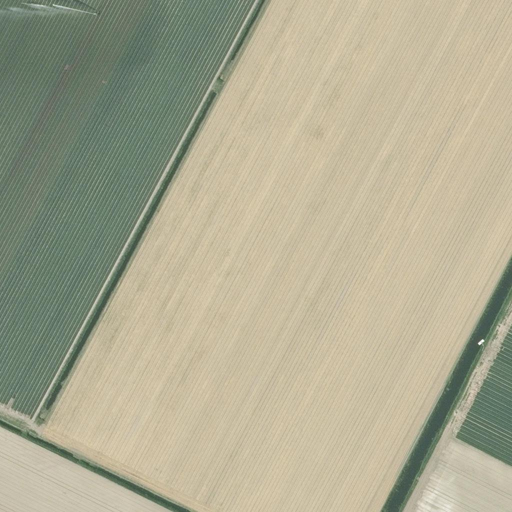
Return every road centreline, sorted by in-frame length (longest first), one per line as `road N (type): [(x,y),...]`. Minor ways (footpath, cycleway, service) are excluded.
road 1 (track): [(378,511),(511,251)]
road 2 (track): [(0,412),(202,511)]
